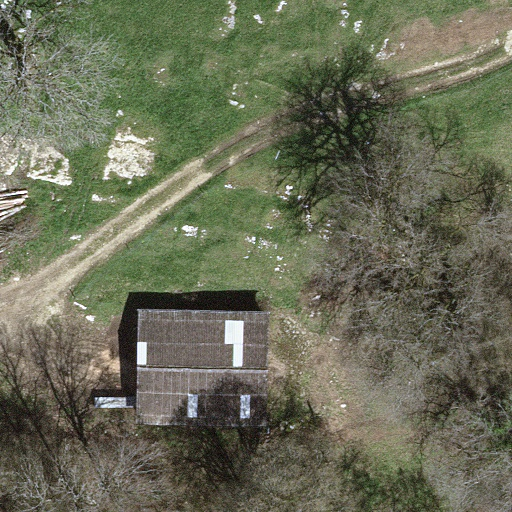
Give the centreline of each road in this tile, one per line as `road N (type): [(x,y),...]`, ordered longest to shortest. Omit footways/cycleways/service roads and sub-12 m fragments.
road 1 (track): [(54,309),(242,156),(347,93),(511,57)]
road 2 (track): [(0,298),(97,318),(119,335)]
